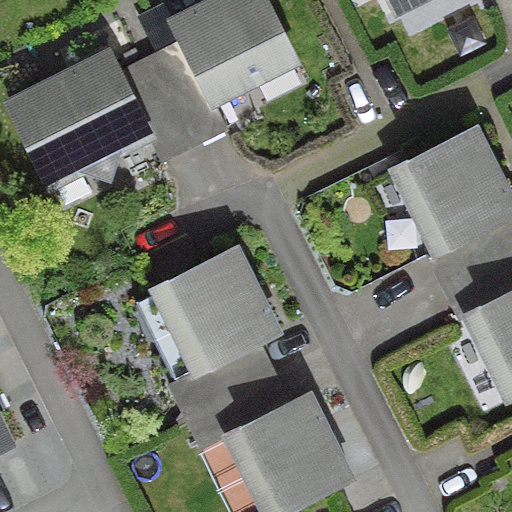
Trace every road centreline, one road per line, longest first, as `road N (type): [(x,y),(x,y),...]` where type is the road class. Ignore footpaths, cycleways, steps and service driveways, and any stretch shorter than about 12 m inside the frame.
road 1 (residential): [(511,74),(276,189),(261,218),(406,511)]
road 2 (residential): [(112,500),(0,272)]
